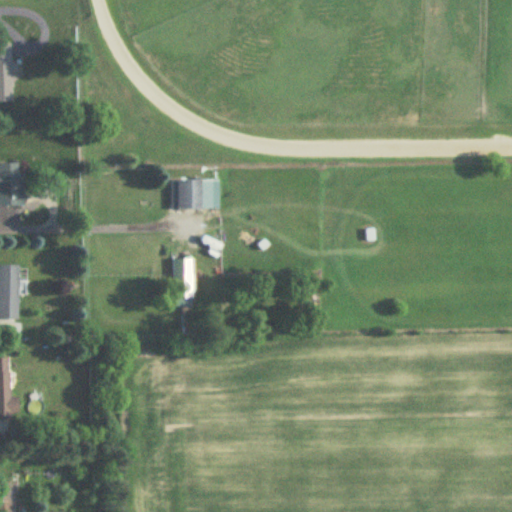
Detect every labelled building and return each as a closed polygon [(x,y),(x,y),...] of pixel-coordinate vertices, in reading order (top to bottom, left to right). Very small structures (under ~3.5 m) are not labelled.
[(0,103),(11,103),(11,45),(0,45),(0,103)] [(0,164),(0,207),(20,207),(20,164),(0,164)] [(201,181),(169,181),(169,211),(201,211),(201,181)] [(172,275),(190,275),(190,262),(172,262),(172,275)] [(18,266),(0,266),(0,320),(18,320),(18,266)] [(9,398),(9,359),(0,358),(0,418),(10,419),(10,414),(18,413),(17,397),(9,398)] [(0,511),(10,511),(10,483),(0,482),(0,511)]
